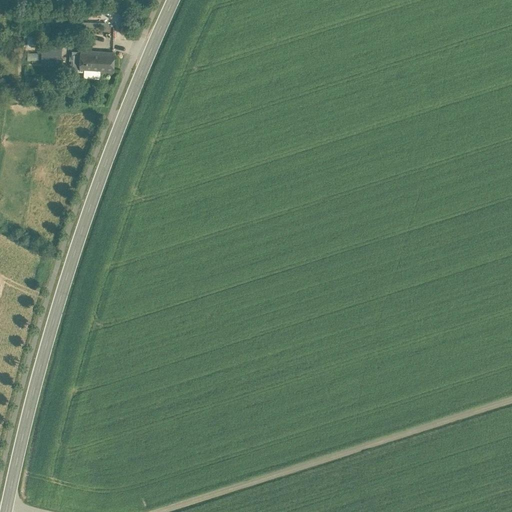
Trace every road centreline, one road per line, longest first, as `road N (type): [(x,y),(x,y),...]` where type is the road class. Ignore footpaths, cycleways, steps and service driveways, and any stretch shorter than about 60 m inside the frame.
road 1 (secondary): [(13,511),(90,222),(178,0)]
road 2 (track): [(155,511),(511,399)]
